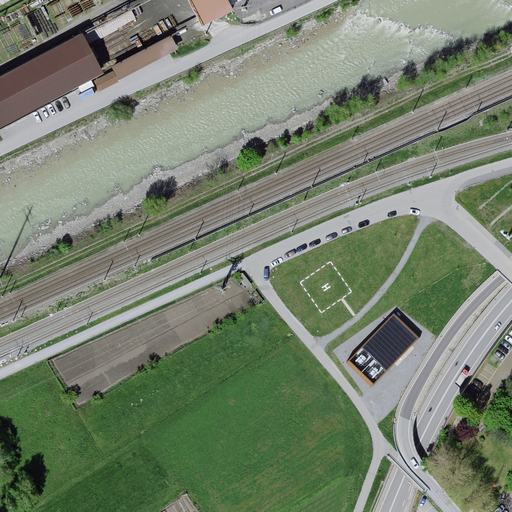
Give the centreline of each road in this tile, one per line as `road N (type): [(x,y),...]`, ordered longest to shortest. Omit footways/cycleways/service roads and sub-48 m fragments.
road 1 (track): [(0,291),(507,52)]
road 2 (unclassified): [(0,150),(328,0)]
road 3 (unclassified): [(250,261),(379,436),(381,455),(358,511)]
road 4 (primary): [(511,272),(462,321),(403,419),(406,452),(456,511)]
road 5 (unclassified): [(0,376),(250,261)]
road 6 (primary): [(393,511),(462,366),(511,302)]
road 7 (unclassified): [(250,261),(429,194)]
